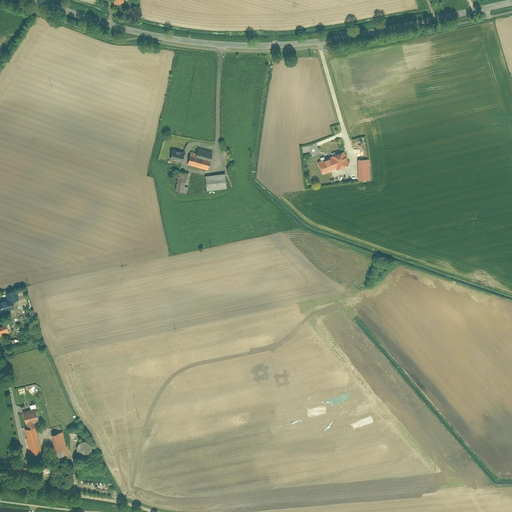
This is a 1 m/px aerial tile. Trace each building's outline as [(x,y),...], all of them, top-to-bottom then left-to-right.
[(171,147),(167,158),(181,162),(185,151),(171,147)] [(188,151),(185,163),(207,168),(212,151),(196,147),(195,152),(188,151)] [(316,164),(321,175),(348,163),(343,152),(316,164)] [(367,160),(356,161),(356,180),(368,180),(367,160)] [(188,172),(177,169),(173,189),(184,191),(188,172)] [(225,172),(204,175),(206,188),(227,185),(225,172)] [(0,302),(0,315),(16,311),(10,292),(2,294),(4,301),(0,302)] [(0,327),(0,335),(9,332),(7,325),(0,327)] [(23,414),(25,422),(32,420),(32,419),(38,417),(36,411),(23,414)] [(58,414),(43,418),(45,425),(60,421),(58,414)] [(28,435),(24,436),(28,453),(39,450),(32,421),(25,422),(28,435)] [(54,433),(51,434),(55,457),(67,454),(62,427),(53,429),(54,433)] [(91,448),(91,446),(91,445),(90,444),(90,442),(89,441),(88,440),(87,440),(85,439),(83,439),(82,440),(80,440),(79,442),(78,443),(77,444),(77,445),(77,447),(77,448),(77,449),(78,451),(79,452),(81,453),(82,453),(83,454),(85,454),(86,453),(87,453),(88,452),(89,451),(90,450),(90,449),(91,448)] [(9,461),(8,471),(26,472),(26,464),(18,464),(18,462),(9,461)] [(10,474),(0,473),(0,480),(9,481),(10,474)]
